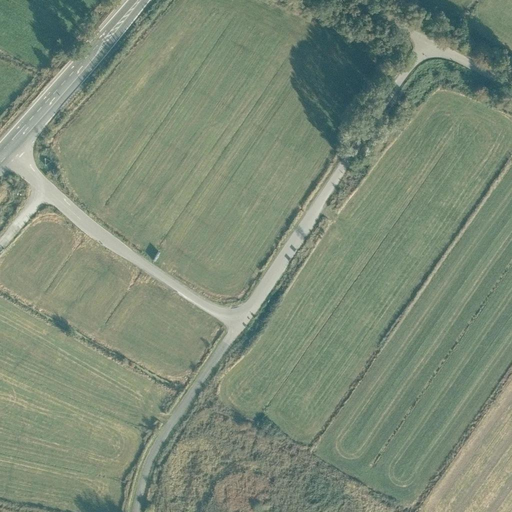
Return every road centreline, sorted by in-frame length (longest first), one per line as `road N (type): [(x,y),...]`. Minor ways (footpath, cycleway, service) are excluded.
road 1 (unclassified): [(237,318),(427,40)]
road 2 (unclassified): [(7,147),(116,237),(237,318)]
road 3 (unclassified): [(135,511),(145,462),(237,318)]
road 4 (primary): [(7,147),(139,0)]
